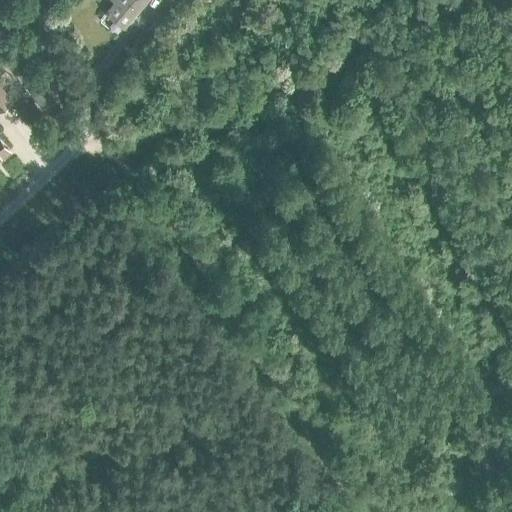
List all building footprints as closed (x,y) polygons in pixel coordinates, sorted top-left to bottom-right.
[(107,11),(124,25),(144,0),(112,0),(115,2),(107,11)] [(0,80),(2,84),(11,78),(0,62),(0,80)] [(17,74),(41,106),(54,97),(30,64),(17,74)] [(0,108),(11,100),(0,84),(0,108)] [(0,156),(9,149),(0,136),(0,156)]
